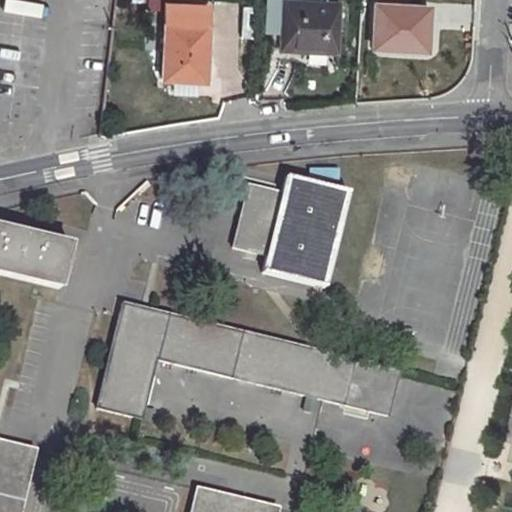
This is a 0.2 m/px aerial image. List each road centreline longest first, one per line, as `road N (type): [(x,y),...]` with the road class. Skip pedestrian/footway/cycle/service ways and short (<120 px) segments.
road 1 (residential): [(0,181),(292,130),(496,121)]
road 2 (unknown): [(75,0),(62,106),(65,166)]
road 3 (residential): [(499,0),(496,121)]
